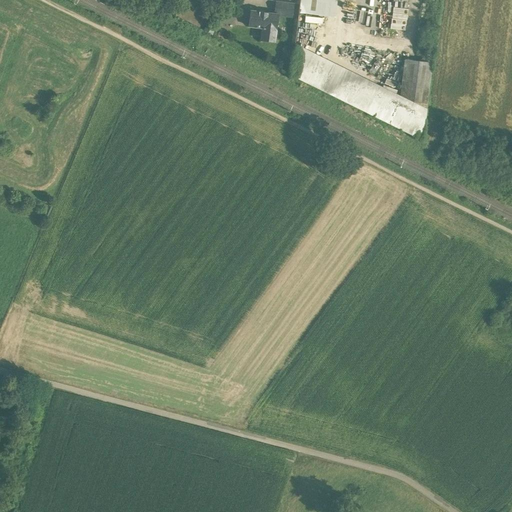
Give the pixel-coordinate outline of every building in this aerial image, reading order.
[(326,0),(300,0),(298,13),(325,16),(326,0)] [(294,3),(276,1),(273,15),(277,15),(277,16),(292,17),(294,3)] [(405,30),(408,9),(393,7),(390,28),(405,30)] [(273,15),(249,12),(248,14),(249,14),(247,25),(247,27),(261,29),(259,42),(260,42),(260,41),(264,42),(265,42),(267,42),(267,43),(268,43),(268,42),(272,43),(273,43),(275,31),(275,29),(276,17),(277,17),(277,16),(277,15),(273,15)] [(426,120),(293,54),(290,75),(423,141),(426,120)] [(431,63),(404,59),(400,95),(426,105),(431,63)]
